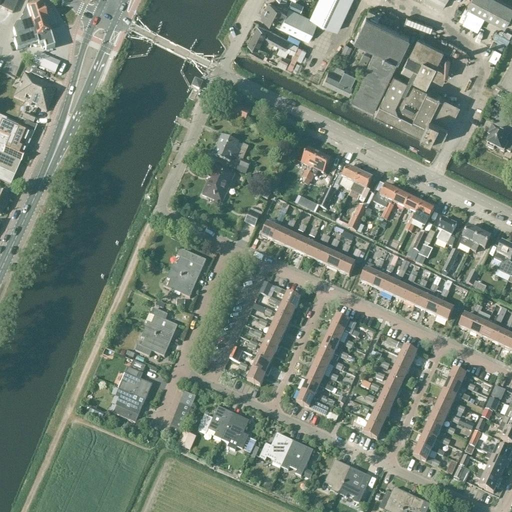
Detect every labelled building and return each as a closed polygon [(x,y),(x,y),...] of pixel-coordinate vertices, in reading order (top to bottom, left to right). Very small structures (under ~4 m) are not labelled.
[(0,0),(0,8),(12,14),(18,0),(0,0)] [(22,18),(19,19),(21,26),(15,28),(13,33),(16,42),(14,43),(17,51),(32,47),(36,48),(44,46),(46,52),(55,49),(39,0),(29,0),(24,12),(23,12),(23,13),(22,16),(22,18)] [(318,0),(310,17),(301,13),(289,8),(287,12),(269,3),(262,17),(309,40),(318,21),(337,30),(351,0),(318,0)] [(293,0),(291,0),(289,8),(301,13),(304,5),(293,0)] [(511,15),(511,7),(498,0),(470,0),(467,7),(460,20),(461,20),(460,21),(464,23),(462,27),(473,33),(475,29),(476,29),(483,16),(505,28),(511,15)] [(366,15),(355,38),(378,50),(353,100),(374,110),(410,37),(366,15)] [(263,38),(263,39),(267,30),(257,25),(248,44),(258,49),(263,38)] [(277,66),(284,69),(285,70),(290,59),(286,57),(288,52),(294,55),(298,46),(267,30),(263,39),(280,47),(277,53),(282,56),(277,66)] [(286,32),(283,37),(290,41),(293,35),(286,32)] [(418,37),(401,71),(410,76),(408,79),(409,80),(408,80),(411,81),(413,77),(426,84),(429,78),(441,84),(447,71),(436,65),(443,50),(418,37)] [(352,47),(346,44),(342,53),(347,55),(352,47)] [(363,53),(359,62),(367,66),(372,57),(363,53)] [(37,54),(32,65),(54,75),(59,64),(37,54)] [(323,83),(335,89),(345,69),(335,65),(332,72),(328,71),(323,83)] [(356,74),(345,69),(335,89),(348,95),(354,82),(352,82),(356,74)] [(33,70),(31,74),(43,80),(45,76),(33,70)] [(427,89),(411,81),(408,80),(409,80),(408,79),(395,73),(375,112),(399,124),(440,144),(459,105),(441,96),(427,89)] [(53,96),(52,96),(55,89),(24,75),(13,98),(46,113),(53,96)] [(202,84),(196,81),(193,87),(199,90),(202,84)] [(511,110),(511,100),(500,94),(496,102),(511,110)] [(235,109),(231,118),(245,124),(249,115),(251,116),(253,112),(239,106),(237,110),(235,109)] [(0,181),(10,186),(26,151),(23,149),(30,132),(33,133),(35,127),(25,123),(23,129),(0,118),(0,181)] [(254,123),(252,129),(260,133),(263,126),(254,123)] [(491,139),(487,147),(488,147),(487,148),(494,151),(495,149),(504,153),(505,151),(511,154),(511,151),(511,145),(511,143),(511,127),(507,134),(504,133),(503,136),(492,131),(489,138),(491,139)] [(243,161),(248,149),(222,138),(214,156),(230,163),(228,169),(245,176),(247,171),(248,172),(251,165),(243,161)] [(308,149),(301,164),(312,169),(319,155),(308,149)] [(312,169),(310,175),(314,177),(315,177),(318,172),(323,175),(330,160),(319,155),(312,169)] [(341,188),(342,188),(350,192),(359,174),(347,168),(341,179),(339,177),(335,186),(341,189),(341,188)] [(206,188),(203,196),(220,203),(232,175),(217,169),(209,189),(206,188)] [(372,180),(359,174),(350,192),(360,196),(359,198),(365,200),(369,192),(367,191),(372,180)] [(265,187),(261,197),(267,200),(272,190),(265,187)] [(377,195),(373,204),(386,210),(388,205),(391,206),(392,204),(397,193),(385,187),(380,197),(377,195)] [(327,190),(318,207),(326,211),(335,194),(327,190)] [(410,199),(397,193),(392,204),(404,210),(410,199)] [(1,195),(0,194),(0,217),(0,218),(9,198),(2,195),(1,195)] [(313,213),(316,207),(300,199),(297,205),(313,213)] [(422,205),(410,199),(404,210),(416,215),(417,216),(422,205)] [(390,215),(394,208),(391,206),(388,205),(386,210),(385,211),(388,213),(387,214),(390,215)] [(416,215),(415,218),(418,219),(415,224),(425,229),(429,222),(434,211),(422,205),(417,216),(416,215)] [(367,210),(360,207),(349,230),(356,233),(367,210)] [(387,222),(390,215),(387,214),(388,213),(385,211),(381,220),(387,222)] [(260,217),(250,212),(245,224),(255,228),(260,217)] [(280,230),(285,219),(280,216),(274,228),(267,225),(261,237),(272,243),(278,230),(280,230)] [(443,220),(438,231),(442,233),(438,241),(442,243),(447,246),(452,237),(457,227),(443,220)] [(293,230),(296,224),(291,221),(288,227),(293,230)] [(301,226),(296,238),(300,240),(306,228),(301,226)] [(461,247),(471,252),(480,233),(469,228),(463,240),(464,240),(461,247)] [(283,248),(289,235),(280,230),(278,230),(272,243),(283,248)] [(312,245),(318,233),(312,231),(307,243),(300,240),(294,253),(305,258),(311,245),(312,245)] [(422,233),(413,251),(419,254),(428,236),(422,233)] [(480,233),(471,252),(476,254),(479,248),(485,250),(491,238),(480,233)] [(300,240),(289,235),(283,248),(294,253),(300,240)] [(323,236),(320,244),(326,247),(330,239),(323,236)] [(334,241),(331,248),(337,250),(340,244),(334,241)] [(501,274),(511,279),(510,278),(511,274),(511,264),(510,264),(511,259),(511,248),(502,244),(497,255),(494,261),(501,265),(498,272),(501,274)] [(322,250),(312,245),(311,245),(305,258),(316,263),(322,250)] [(345,246),(342,253),(347,256),(351,249),(345,246)] [(432,251),(425,247),(420,256),(428,260),(432,251)] [(333,255),(322,250),(316,263),(328,268),(333,255)] [(173,265),(171,269),(198,281),(206,262),(180,251),(177,258),(180,259),(177,266),(173,265)] [(356,251),(352,258),(358,261),(362,254),(356,251)] [(454,264),(459,254),(453,251),(448,261),(443,273),(448,275),(454,264)] [(328,268),(339,273),(344,260),(333,255),(328,268)] [(377,276),(371,288),(382,293),(388,281),(391,275),(392,276),(392,275),(395,269),(394,269),(397,261),(393,259),(387,273),(380,270),(377,276)] [(344,260),(339,273),(350,278),(355,265),(344,260)] [(366,270),(360,283),(371,288),(377,276),(380,270),(379,269),(382,264),(378,262),(373,273),(366,270)] [(404,262),(400,271),(406,274),(410,265),(404,262)] [(171,269),(167,280),(170,282),(167,289),(167,290),(190,300),(198,281),(171,269)] [(388,281),(382,293),(393,298),(399,286),(401,281),(402,281),(406,274),(400,271),(397,278),(392,275),(392,276),(391,275),(388,281)] [(472,272),(467,284),(472,286),(477,275),(472,272)] [(411,276),(408,284),(413,286),(417,279),(411,276)] [(422,281),(419,288),(425,291),(428,284),(422,281)] [(273,293),(275,289),(264,284),(260,294),(271,299),(273,293)] [(410,291),(399,286),(393,298),(404,304),(410,291)] [(438,289),(433,286),(427,299),(421,296),(415,309),(426,314),(432,301),(438,289)] [(295,311),(300,300),(300,299),(282,291),(276,288),(275,289),(273,293),(285,299),(282,305),(295,311)] [(421,296),(410,291),(404,304),(415,309),(421,296)] [(444,292),(440,299),(446,301),(449,294),(444,292)] [(455,297),(452,304),(457,306),(460,299),(455,297)] [(271,299),(268,304),(275,308),(278,302),(271,299)] [(443,306),(432,301),(426,314),(437,319),(443,306)] [(277,303),(275,308),(280,310),(277,316),(290,322),(295,311),(282,305),(277,303)] [(482,324),(475,321),(470,334),(481,339),(487,326),(493,314),(496,307),(491,305),(488,312),(482,324)] [(454,311),(443,306),(437,319),(448,324),(454,311)] [(477,307),(474,314),(479,317),(483,309),(477,307)] [(266,310),(264,315),(270,318),(273,313),(266,310)] [(148,324),(145,331),(171,343),(178,328),(165,322),(168,317),(154,311),(151,317),(149,316),(146,323),(148,324)] [(277,316),(272,327),(285,333),(290,322),(277,316)] [(337,316),(331,328),(344,334),(360,341),(362,337),(358,335),(359,335),(346,329),(349,322),(337,316)] [(459,329),(470,334),(475,321),(465,316),(459,329)] [(504,319),(499,317),(496,323),(495,324),(501,326),(501,325),(504,319)] [(503,334),(498,332),(492,344),(503,349),(509,337),(511,331),(511,318),(510,322),(503,334)] [(261,321),(259,326),(265,329),(268,324),(261,321)] [(498,332),(487,326),(481,339),(492,344),(498,332)] [(272,327),(267,338),(280,344),(285,333),(272,327)] [(344,334),(331,328),(326,339),(339,345),(344,334)] [(138,347),(135,353),(149,359),(152,353),(164,359),(171,343),(145,331),(141,339),(145,341),(141,348),(138,347)] [(256,332),(253,337),(260,340),(263,335),(256,332)] [(511,338),(509,337),(503,349),(511,353),(511,338)] [(275,355),(280,344),(267,338),(262,349),(275,355)] [(334,356),(339,345),(326,339),(321,350),(334,356)] [(402,352),(404,348),(404,347),(399,345),(399,344),(389,340),(387,344),(391,346),(390,347),(396,350),(402,352)] [(251,342),(249,348),(256,351),(258,346),(251,342)] [(347,342),(344,348),(351,351),(354,345),(347,342)] [(412,365),(417,354),(404,348),(402,352),(399,359),(412,365)] [(235,362),(240,352),(234,349),(229,360),(235,362)] [(262,349),(257,360),(270,366),(275,355),(262,349)] [(321,350),(316,361),(329,367),(334,356),(321,350)] [(342,353),(339,359),(346,362),(349,357),(342,353)] [(407,376),(412,365),(399,359),(394,370),(407,376)] [(265,377),(270,366),(257,360),(252,371),(265,377)] [(316,361),(311,372),(324,378),(329,367),(316,361)] [(130,368),(143,374),(145,368),(132,363),(130,368)] [(382,363),(380,368),(387,372),(390,367),(382,363)] [(241,364),(238,370),(245,373),(248,367),(241,364)] [(337,364),(334,370),(341,373),(343,367),(337,364)] [(126,384),(122,383),(119,391),(145,402),(152,387),(142,383),(145,377),(128,369),(125,375),(129,377),(126,384)] [(402,387),(407,376),(394,370),(389,381),(402,387)] [(463,383),(466,376),(453,370),(448,381),(461,387),(461,388),(466,390),(473,394),(475,388),(463,383)] [(252,371),(247,382),(260,388),(265,377),(252,371)] [(324,378),(311,372),(306,383),(319,389),(324,391),(324,392),(331,395),(333,389),(322,384),(324,378)] [(377,374),(377,375),(375,380),(382,383),(384,377),(377,374)] [(332,375),(329,380),(336,384),(339,378),(332,375)] [(389,381),(384,392),(397,398),(402,387),(389,381)] [(448,381),(443,392),(456,398),(461,401),(468,404),(470,399),(458,394),(461,388),(461,387),(448,381)] [(302,393),(315,399),(319,389),(306,383),(302,393)] [(377,394),(379,389),(372,385),(370,391),(377,394)] [(496,388),(491,398),(496,400),(500,390),(496,388)] [(135,425),(145,402),(119,391),(115,398),(119,400),(115,408),(117,408),(113,415),(135,425)] [(392,409),(397,398),(384,392),(379,403),(392,409)] [(451,409),(456,398),(443,392),(438,403),(451,409)] [(184,393),(182,399),(195,404),(197,399),(184,393)] [(316,404),(317,401),(315,399),(302,393),(297,404),(310,410),(325,418),(329,410),(316,404)] [(368,396),(365,402),(372,405),(374,399),(368,396)] [(322,397),(319,402),(326,406),(329,400),(322,397)] [(182,399),(180,404),(193,410),(195,404),(182,399)] [(490,400),(486,409),(491,411),(495,402),(490,400)] [(379,403),(374,414),(387,420),(392,409),(379,403)] [(446,420),(451,409),(438,403),(433,414),(446,420)] [(190,415),(193,410),(180,404),(178,410),(190,415)] [(363,407),(360,412),(367,416),(370,410),(363,407)] [(459,407),(456,412),(463,415),(465,410),(459,407)] [(205,417),(198,431),(207,435),(208,432),(216,435),(214,439),(222,442),(234,416),(218,408),(213,421),(205,417)] [(178,410),(175,416),(188,421),(190,415),(178,410)] [(485,410),(482,417),(489,420),(492,413),(485,410)] [(96,412),(93,420),(100,423),(104,416),(96,412)] [(374,414),(369,425),(382,431),(387,420),(374,414)] [(433,414),(428,425),(441,431),(446,420),(433,414)] [(186,427),(188,421),(175,416),(173,421),(186,427)] [(249,423),(234,416),(222,442),(229,445),(227,449),(235,453),(237,449),(243,451),(249,438),(243,435),(249,423)] [(358,418),(355,423),(362,427),(364,421),(358,418)] [(453,418),(451,423),(458,426),(460,421),(453,418)] [(502,424),(500,428),(511,433),(511,421),(510,421),(505,418),(502,424)] [(183,432),(186,427),(173,421),(171,427),(183,432)] [(486,423),(480,421),(476,431),(481,433),(486,423)] [(369,425),(364,435),(377,441),(382,431),(369,425)] [(436,442),(441,431),(428,425),(423,436),(436,442)] [(171,427),(169,431),(168,433),(181,438),(183,432),(171,427)] [(511,433),(500,428),(498,432),(504,435),(501,441),(511,445),(511,433)] [(448,429),(446,434),(453,438),(455,432),(448,429)] [(183,433),(177,447),(185,451),(191,437),(183,433)] [(475,433),(469,446),(474,449),(481,435),(475,433)] [(266,445),(260,459),(266,462),(267,459),(271,460),(274,462),(273,465),(280,469),(293,443),(277,436),(272,448),(266,445)] [(433,449),(436,442),(423,436),(418,447),(431,453),(436,455),(436,456),(443,459),(445,454),(438,450),(438,451),(433,449)] [(443,440),(441,445),(448,448),(450,443),(443,440)] [(293,443),(280,469),(288,473),(290,469),(297,473),(295,476),(301,479),(313,452),(293,443)] [(495,454),(490,451),(488,456),(510,466),(511,461),(510,460),(511,455),(511,454),(509,453),(509,450),(499,445),(498,448),(495,454)] [(431,453),(418,447),(413,458),(426,464),(426,465),(437,470),(440,464),(429,459),(431,453)] [(474,450),(468,447),(465,454),(471,456),(474,450)] [(491,463),(488,468),(503,475),(506,470),(507,470),(510,466),(488,456),(486,460),(491,463)] [(464,457),(460,466),(465,468),(469,459),(464,457)] [(335,462),(323,489),(325,485),(332,489),(331,492),(338,496),(350,470),(335,462)] [(459,468),(454,479),(459,481),(464,470),(459,468)] [(480,472),(478,476),(500,486),(502,481),(501,480),(503,475),(488,468),(485,474),(480,472)] [(350,470),(338,496),(346,499),(347,496),(355,499),(353,502),(359,505),(371,479),(350,470)] [(498,491),(498,490),(500,486),(478,476),(476,480),(482,483),(479,488),(494,495),(496,490),(498,491)] [(402,511),(409,497),(394,490),(391,495),(387,493),(379,510),(382,511),(402,511)] [(409,497),(402,511),(427,511),(430,506),(409,497)]
